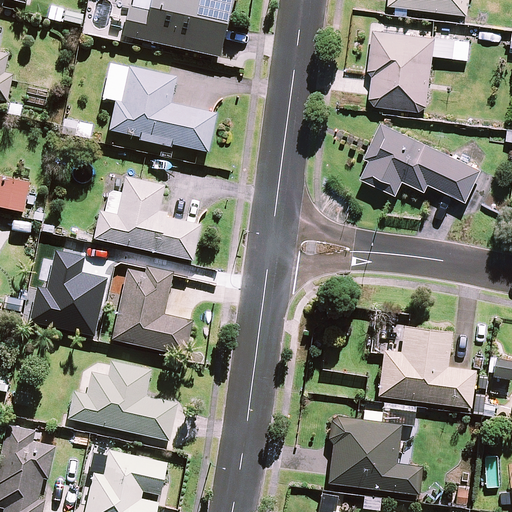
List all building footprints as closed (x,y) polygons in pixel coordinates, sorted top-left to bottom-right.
[(224,61),(237,0),(156,0),(150,29),(190,38),(186,52),(224,61)] [(250,0),(239,0),(237,19),(248,21),(250,0)] [(393,0),(392,8),(472,17),(473,0),(393,0)] [(83,14),(51,8),(48,19),(80,26),(83,14)] [(439,40),(378,32),(372,73),(377,79),(374,100),(379,108),(423,114),(431,107),(439,40)] [(0,100),(6,102),(11,75),(4,74),(7,55),(0,53),(0,100)] [(119,104),(113,134),(143,141),(142,144),(175,151),(176,148),(212,156),(220,117),(174,107),(180,80),(133,70),(125,106),(119,104)] [(92,127),(64,120),(61,134),(89,140),(92,127)] [(486,172),(386,124),(369,160),(373,162),(364,180),(400,197),(407,183),(429,193),(433,186),(470,204),(486,172)] [(29,186),(0,178),(0,208),(22,214),(29,186)] [(103,214),(97,242),(196,264),(204,228),(162,218),(168,188),(129,180),(121,218),(103,214)] [(149,275),(131,271),(116,343),(188,359),(195,324),(168,318),(178,276),(150,270),(149,275)] [(385,348),(379,394),(473,406),(477,368),(449,364),(453,330),(405,323),(402,350),(385,348)] [(511,380),(511,366),(492,364),(490,378),(511,380)] [(78,394),(72,421),(173,444),(182,406),(150,399),(156,373),(114,365),(111,379),(95,375),(90,397),(78,394)] [(333,441),(329,480),(419,491),(422,464),(398,461),(402,422),(337,414),(331,418),(329,436),(333,441)] [(26,429),(7,425),(0,459),(0,507),(4,509),(3,511),(40,511),(43,501),(40,500),(51,447),(23,441),(26,429)] [(89,511),(160,511),(162,505),(145,502),(146,495),(164,498),(171,466),(112,454),(107,478),(97,476),(89,511)] [(381,496),(364,495),(363,510),(380,511),(381,496)]
